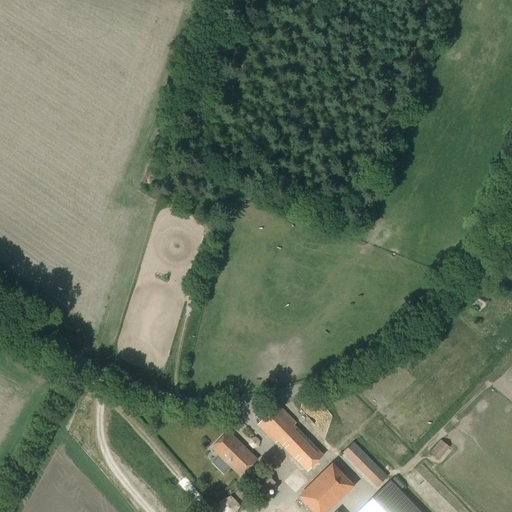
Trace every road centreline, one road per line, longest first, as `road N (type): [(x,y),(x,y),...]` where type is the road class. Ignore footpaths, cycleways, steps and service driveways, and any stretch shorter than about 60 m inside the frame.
road 1 (unclassified): [(511,280),(471,273),(434,291),(342,362),(299,384),(239,393),(122,384),(46,342),(0,305)]
road 2 (track): [(213,511),(122,384)]
